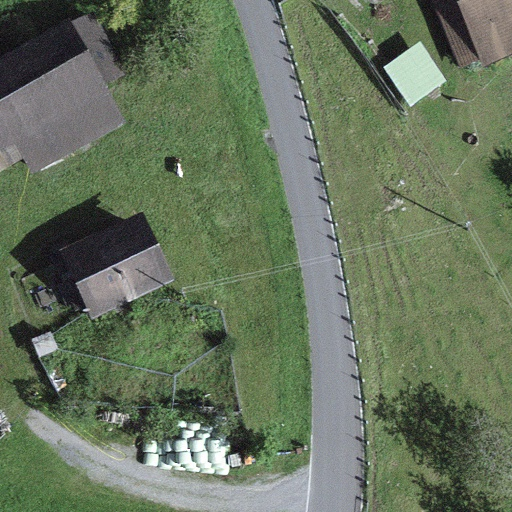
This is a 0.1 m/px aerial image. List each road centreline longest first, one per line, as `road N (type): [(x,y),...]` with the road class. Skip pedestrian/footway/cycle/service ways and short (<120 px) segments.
road 1 (tertiary): [(329,511),(332,394),(317,254),(253,0)]
road 2 (unknown): [(330,476),(207,491),(152,482),(90,462),(29,416)]
